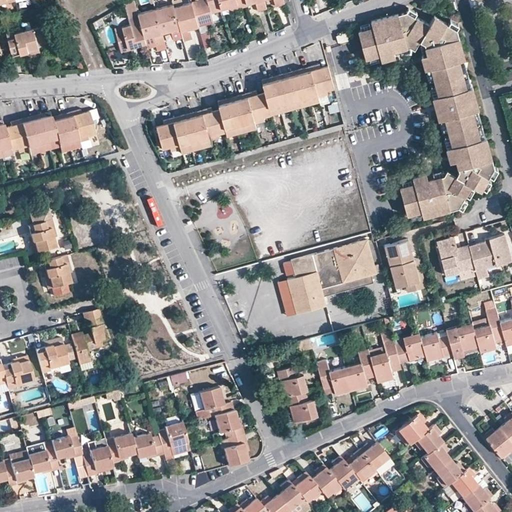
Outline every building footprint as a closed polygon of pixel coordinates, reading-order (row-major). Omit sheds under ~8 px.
[(207,5),(205,0),(197,0),(191,2),(198,27),(213,22),(211,16),(208,5),(207,5)] [(211,16),(221,13),(219,9),(217,0),(205,0),(207,5),(208,5),(211,16)] [(236,5),(235,0),(217,0),(219,9),(227,7),(236,5)] [(237,9),(246,6),(246,4),(244,0),(235,0),(236,5),(237,9)] [(266,9),(263,0),(259,0),(254,1),(257,11),(266,9)] [(198,27),(191,2),(173,6),(180,28),(180,31),(189,28),(198,27)] [(173,6),(172,3),(155,8),(162,33),(170,31),(180,28),(173,6)] [(162,33),(155,8),(137,13),(144,38),(152,36),(162,33)] [(429,24),(414,17),(405,12),(370,23),(371,28),(358,32),(357,33),(365,60),(367,60),(379,56),(381,61),(381,62),(395,58),(393,53),(411,48),(414,50),(419,42),(421,43),(424,44),(426,53),(421,55),(420,56),(424,70),(425,69),(431,68),(434,80),(435,84),(438,96),(433,97),(432,98),(438,120),(439,120),(444,119),(447,130),(448,135),(451,146),(447,148),(445,148),(448,158),(454,156),(456,161),(458,171),(455,176),(446,172),(445,174),(442,180),(441,177),(427,181),(426,176),(425,174),(412,178),(412,180),(414,185),(402,188),(399,189),(407,216),(409,216),(421,213),(422,217),(423,218),(460,208),(464,201),(466,197),(471,188),(473,185),(482,190),(483,188),(487,180),(490,176),(494,167),(486,137),(485,138),(480,139),(477,127),(476,122),(473,111),(477,109),(471,86),(466,88),(463,76),(462,72),(459,61),(464,60),(456,28),(448,24),(433,16),(429,24)] [(144,38),(137,13),(127,15),(129,24),(136,46),(145,43),(144,38)] [(371,28),(370,23),(357,27),(358,32),(371,28)] [(136,46),(129,24),(122,26),(127,47),(136,46)] [(128,50),(127,47),(122,26),(114,27),(120,52),(128,50)] [(22,27),(5,31),(7,38),(15,36),(14,33),(23,30),(22,27)] [(32,27),(23,30),(28,50),(38,47),(33,29),(32,27)] [(41,27),(33,29),(38,47),(46,45),(41,27)] [(180,31),(180,28),(170,31),(173,40),(182,38),(180,31)] [(191,38),(189,28),(180,31),(182,38),(183,41),(191,38)] [(14,33),(15,36),(18,49),(19,54),(22,53),(28,51),(28,50),(23,30),(14,33)] [(164,43),(162,33),(152,36),(155,45),(164,43)] [(15,36),(7,38),(8,44),(11,51),(18,49),(15,36)] [(39,52),(38,47),(28,50),(28,51),(22,53),(23,56),(39,52)] [(333,87),(327,64),(320,66),(326,89),(333,87)] [(326,89),(320,66),(310,69),(316,91),(326,89)] [(431,68),(425,69),(429,81),(434,80),(431,68)] [(316,91),(310,69),(301,71),(307,95),(316,93),(316,91)] [(307,95),(301,71),(291,74),(297,98),(307,95)] [(297,98),(291,74),(281,77),(288,101),(297,98)] [(288,101),(281,77),(271,80),(278,103),(288,101)] [(278,103),(271,80),(262,83),(264,90),(268,106),(278,103)] [(268,106),(264,90),(256,93),(263,116),(271,114),(268,106)] [(256,93),(247,96),(253,119),(263,116),(256,93)] [(316,93),(307,95),(309,103),(319,100),(317,97),(316,93)] [(307,95),(297,98),(299,106),(309,103),(307,95)] [(247,96),(237,98),(244,121),(253,119),(247,96)] [(237,98),(227,101),(234,124),(244,121),(237,98)] [(297,98),(288,101),(290,108),(299,106),(297,98)] [(227,101),(218,104),(219,108),(224,127),(234,124),(227,101)] [(288,101),(278,103),(280,111),(290,108),(288,101)] [(278,103),(268,106),(271,114),(280,111),(278,103)] [(224,127),(219,108),(212,110),(218,133),(225,131),(224,127)] [(218,133),(212,110),(202,112),(208,135),(218,133)] [(208,135),(202,112),(192,115),(199,139),(209,136),(208,135)] [(49,116),(49,115),(39,117),(45,141),(55,138),(50,120),(49,116)] [(70,115),(60,118),(67,141),(76,138),(70,115)] [(199,139),(192,115),(183,118),(189,141),(199,139)] [(36,143),(45,141),(39,117),(29,120),(36,143)] [(60,118),(50,120),(55,138),(57,144),(67,141),(60,118)] [(189,141),(183,118),(173,120),(179,144),(189,141)] [(255,123),(253,119),(244,121),(246,130),(256,127),(255,123)] [(26,146),(36,143),(29,120),(19,123),(26,146)] [(179,144),(173,120),(164,122),(156,125),(161,148),(179,144)] [(246,130),(244,121),(234,124),(236,133),(246,130)] [(9,125),(2,127),(7,146),(8,150),(16,148),(26,146),(19,123),(9,125)] [(236,133),(234,124),(224,127),(225,131),(227,135),(236,133)] [(451,146),(448,135),(443,136),(447,148),(451,146)] [(209,136),(199,139),(201,147),(211,144),(210,140),(209,136)] [(57,144),(55,138),(45,141),(48,149),(57,146),(57,144)] [(77,142),(76,138),(67,141),(69,149),(78,147),(77,142)] [(199,139),(189,141),(191,149),(201,147),(199,139)] [(48,149),(45,141),(36,143),(38,151),(48,149)] [(69,149),(67,141),(57,144),(57,146),(58,151),(69,149)] [(189,141),(179,144),(181,152),(191,149),(189,141)] [(38,151),(36,143),(26,146),(27,150),(28,153),(38,151)] [(8,150),(7,146),(0,147),(0,155),(0,157),(10,154),(8,150)] [(494,167),(490,176),(493,177),(498,169),(494,167)] [(442,180),(445,174),(440,172),(426,176),(427,181),(441,177),(442,180)] [(414,185),(412,180),(400,183),(402,188),(414,185)] [(51,218),(44,220),(47,228),(50,227),(53,237),(56,236),(51,218)] [(53,237),(50,227),(47,228),(44,220),(31,224),(33,232),(29,233),(29,235),(31,241),(33,241),(36,251),(55,247),(53,237)] [(486,244),(485,241),(469,245),(469,247),(470,252),(475,269),(475,271),(511,261),(504,234),(489,238),(490,243),(486,244)] [(31,252),(36,251),(33,241),(31,241),(29,235),(26,236),(31,252)] [(421,281),(416,262),(412,263),(410,255),(405,235),(383,241),(395,288),(406,285),(421,281)] [(437,247),(455,242),(454,237),(436,243),(437,247)] [(341,282),(371,274),(377,273),(368,239),(333,248),(341,282)] [(458,250),(455,242),(437,247),(445,277),(475,269),(470,252),(458,255),(456,250),(458,250)] [(66,254),(77,251),(76,245),(64,249),(65,255),(66,254)] [(470,252),(469,247),(458,250),(456,250),(458,255),(470,252)] [(290,259),(295,276),(317,270),(322,287),(341,282),(333,248),(306,255),(306,254),(290,259)] [(66,254),(65,255),(59,256),(61,264),(65,263),(68,272),(71,271),(66,254)] [(59,256),(46,260),(48,267),(44,268),(43,268),(44,271),(46,277),(48,276),(51,287),(54,286),(56,295),(69,292),(67,282),(70,281),(68,272),(65,263),(61,264),(59,256)] [(317,270),(295,276),(286,279),(295,311),(295,312),(326,304),(324,295),(322,287),(317,270)] [(46,288),(51,287),(48,276),(46,277),(44,271),(42,272),(46,288)] [(373,282),(371,274),(341,282),(322,287),(324,295),(373,282)] [(295,311),(286,279),(286,277),(278,279),(287,313),(295,311)] [(423,288),(421,281),(406,285),(408,292),(423,288)] [(511,305),(511,317),(499,321),(505,342),(507,351),(511,350),(511,299),(510,300),(511,306),(511,305)] [(511,317),(511,305),(511,306),(496,310),(499,321),(511,317)] [(498,344),(505,342),(499,321),(496,310),(495,307),(485,310),(489,323),(473,327),(478,346),(481,357),(497,352),(496,347),(494,342),(497,341),(498,344)] [(90,331),(82,334),(71,337),(78,363),(88,360),(86,350),(102,346),(101,340),(106,339),(98,308),(81,312),(83,320),(86,320),(90,331)] [(489,323),(487,316),(471,321),(471,322),(473,327),(489,323)] [(471,322),(455,326),(457,332),(447,334),(452,353),(478,346),(473,327),(471,322)] [(447,327),(448,329),(446,329),(447,334),(457,332),(455,326),(455,325),(447,327)] [(446,329),(436,332),(437,337),(447,334),(446,329)] [(419,336),(418,331),(402,335),(404,341),(394,344),(398,359),(408,357),(409,360),(425,356),(419,336)] [(436,332),(419,336),(425,356),(426,360),(452,353),(447,334),(437,337),(436,332)] [(398,359),(394,344),(392,338),(383,341),(386,352),(370,355),(375,376),(377,380),(392,376),(390,367),(400,365),(399,363),(398,359)] [(51,344),(46,345),(35,348),(42,373),(49,371),(48,368),(67,362),(62,343),(51,345),(51,344)] [(368,349),(364,350),(358,351),(360,361),(345,366),(352,390),(368,385),(366,378),(375,376),(370,355),(368,349)] [(16,360),(11,362),(8,363),(10,367),(2,369),(3,376),(5,381),(13,379),(14,384),(24,381),(33,379),(27,359),(16,362),(16,360)] [(336,394),(352,390),(345,366),(329,370),(326,359),(316,362),(325,394),(335,392),(336,394)] [(69,370),(67,362),(48,368),(49,371),(58,368),(60,373),(69,370)] [(283,379),(279,380),(283,396),(286,396),(291,394),(305,391),(308,390),(304,374),(297,375),(295,365),(280,369),(283,379)] [(177,374),(169,376),(171,385),(179,383),(177,374)] [(24,384),(24,381),(14,384),(13,379),(5,381),(7,388),(24,384)] [(205,408),(223,403),(218,385),(196,391),(202,409),(205,408)] [(118,390),(111,391),(113,401),(121,399),(118,390)] [(194,411),(202,409),(196,391),(189,393),(194,411)] [(308,400),(305,391),(291,394),(293,404),(289,405),(293,421),(318,415),(314,399),(308,400)] [(93,396),(76,401),(78,406),(94,402),(93,396)] [(223,403),(205,408),(207,415),(212,414),(232,409),(230,401),(223,403)] [(49,408),(42,410),(44,416),(51,414),(49,408)] [(234,408),(232,409),(212,414),(214,419),(216,428),(217,432),(223,431),(225,438),(240,433),(236,417),(234,408)] [(511,410),(511,411),(503,418),(505,420),(500,425),(511,440),(511,410)] [(425,421),(419,412),(396,429),(403,438),(408,444),(412,441),(415,439),(427,429),(422,422),(425,421)] [(216,428),(214,419),(208,420),(210,429),(216,428)] [(183,427),(182,422),(182,421),(163,425),(164,429),(156,431),(157,435),(161,450),(162,454),(162,456),(171,454),(171,452),(169,445),(187,441),(183,427)] [(440,432),(434,424),(430,427),(427,429),(415,439),(421,447),(426,453),(438,444),(442,441),(436,435),(440,432)] [(511,446),(511,440),(500,425),(494,430),(492,427),(483,434),(485,436),(503,458),(504,457),(511,452),(509,449),(511,446)] [(400,440),(403,438),(396,429),(393,432),(400,440)] [(131,437),(130,435),(129,432),(112,437),(114,442),(106,444),(106,445),(110,459),(126,454),(135,452),(131,437)] [(148,432),(131,437),(135,452),(136,457),(145,455),(161,450),(157,435),(150,436),(148,432)] [(245,450),(240,433),(225,438),(218,439),(221,447),(222,447),(227,465),(245,460),(248,459),(245,450)] [(69,435),(50,439),(53,450),(55,458),(64,456),(80,452),(79,449),(76,436),(69,437),(69,435)] [(415,439),(412,441),(418,449),(421,447),(415,439)] [(171,452),(189,447),(187,441),(169,445),(171,452)] [(388,456),(375,441),(369,446),(366,443),(360,448),(362,451),(375,467),(382,461),(388,456)] [(449,450),(442,441),(438,444),(426,453),(423,456),(429,464),(434,470),(449,458),(445,453),(449,450)] [(88,447),(79,449),(80,452),(81,455),(85,472),(103,467),(111,465),(110,462),(110,459),(106,445),(88,449),(88,447)] [(375,467),(362,451),(360,448),(350,456),(352,459),(346,464),(356,477),(358,480),(364,475),(375,467)] [(44,449),(26,453),(27,457),(31,472),(40,470),(57,466),(55,458),(53,450),(45,451),(44,449)] [(356,477),(346,464),(341,458),(339,455),(331,461),(333,464),(327,469),(340,485),(342,487),(342,488),(348,484),(356,477)] [(429,464),(423,456),(419,459),(426,467),(429,464)] [(10,465),(3,467),(6,479),(7,483),(24,478),(32,476),(31,472),(27,457),(10,462),(10,465)] [(458,461),(453,464),(449,458),(434,470),(438,476),(445,485),(446,484),(449,482),(461,473),(465,469),(458,461)] [(384,464),(382,461),(375,467),(376,469),(377,470),(384,464)] [(340,485),(327,469),(324,466),(322,463),(313,470),(315,473),(309,477),(319,490),(322,493),(325,497),(331,492),(340,485)] [(104,470),(103,467),(85,472),(86,475),(104,470)] [(376,469),(375,467),(364,475),(367,478),(377,470),(376,469)] [(475,475),(468,467),(465,469),(461,473),(449,482),(455,490),(456,491),(460,496),(476,484),(471,478),(475,475)] [(319,490),(309,477),(307,475),(304,471),(296,477),(299,481),(292,486),(302,498),(305,502),(311,497),(319,490)] [(445,485),(438,476),(435,478),(442,487),(445,485)] [(358,480),(356,477),(348,484),(350,486),(358,480)] [(292,486),(290,483),(287,479),(279,486),(281,489),(276,494),(288,509),(294,505),(302,498),(292,486)] [(455,490),(449,482),(446,484),(452,493),(456,491),(455,490)] [(452,493),(446,484),(445,485),(442,487),(441,488),(448,496),(452,493)] [(481,490),(476,484),(460,496),(465,502),(471,510),(485,499),(487,498),(490,495),(484,487),(481,490)] [(332,494),(342,487),(340,485),(331,492),(332,494)] [(313,500),(322,493),(319,490),(311,497),(313,500)] [(284,511),(288,509),(276,494),(270,498),(267,495),(258,502),(261,505),(266,511),(284,511)] [(404,511),(403,510),(411,504),(405,496),(384,511),(404,511)] [(266,511),(261,505),(258,502),(255,497),(249,502),(246,498),(237,505),(238,507),(240,509),(242,511),(266,511)] [(296,508),(305,502),(302,498),(294,505),(296,508)] [(499,511),(500,511),(494,503),(490,506),(485,499),(471,510),(469,511),(499,511)] [(471,510),(465,502),(463,504),(469,511),(471,510)] [(242,511),(240,509),(238,507),(237,505),(235,503),(227,510),(229,511),(242,511)]
